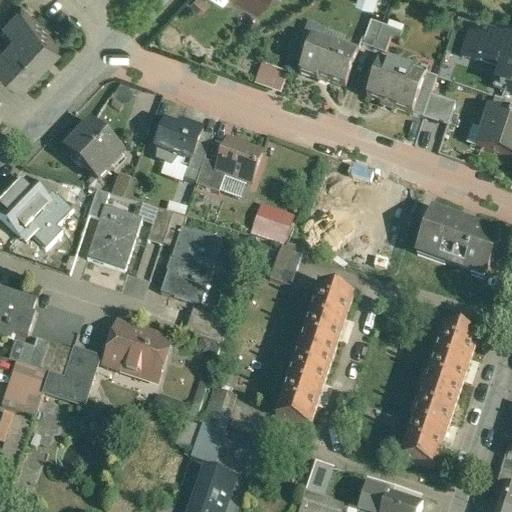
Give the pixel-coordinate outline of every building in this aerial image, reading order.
[(243,0),(258,8),(263,0),(243,0)] [(359,0),(358,4),(374,10),(377,0),(359,0)] [(0,52),(0,66),(2,68),(21,86),(59,46),(21,9),(5,26),(15,37),(0,52)] [(373,17),(362,47),(373,51),(373,50),(384,21),(373,17)] [(404,27),(384,20),(384,21),(373,50),(386,55),(393,35),(400,37),(404,27)] [(511,43),(473,30),(463,59),(478,64),(480,59),(509,69),(503,89),(511,91),(511,43)] [(359,56),(314,40),(301,75),(319,81),(320,79),(347,89),(359,56)] [(428,75),(384,59),(382,64),(380,64),(367,99),(414,116),(427,80),(426,80),(428,75)] [(264,64),(257,84),(285,95),(292,74),(264,64)] [(457,105),(431,97),(424,119),(449,128),(457,105)] [(511,117),(493,111),(486,132),(485,131),(480,149),(511,159),(511,117)] [(178,129),(168,125),(168,124),(167,124),(156,152),(157,153),(158,152),(190,164),(191,165),(194,158),(202,136),(203,132),(202,132),(201,133),(181,125),(181,124),(180,124),(178,129)] [(124,155),(94,126),(68,153),(97,182),(124,155)] [(434,151),(439,137),(418,130),(413,144),(434,151)] [(214,141),(202,136),(194,158),(206,162),(214,141)] [(220,168),(211,192),(220,195),(227,176),(252,185),(263,155),(246,149),(245,146),(239,144),(236,145),(229,143),(220,168)] [(220,168),(206,162),(197,187),(211,192),(220,168)] [(122,175),(114,197),(127,201),(135,180),(122,175)] [(29,182),(0,212),(0,217),(22,239),(34,227),(39,232),(51,220),(58,227),(75,210),(60,196),(52,204),(29,182)] [(110,197),(98,193),(89,219),(100,223),(105,209),(106,210),(110,197)] [(420,211),(377,196),(376,198),(365,194),(353,228),(355,229),(343,264),(372,273),(385,238),(389,239),(393,225),(412,232),(415,226),(420,211)] [(106,210),(105,209),(100,223),(88,261),(126,273),(143,222),(106,210)] [(173,215),(159,211),(148,244),(162,248),(163,247),(173,215)] [(173,215),(163,247),(175,251),(182,232),(183,232),(187,219),(173,215)] [(500,240),(431,216),(426,230),(418,253),(486,278),(500,240)] [(39,232),(34,238),(47,251),(64,233),(58,227),(51,220),(39,232)] [(335,234),(297,221),(288,245),(305,251),(326,259),(335,234)] [(412,232),(406,249),(418,253),(426,230),(415,226),(412,232)] [(183,232),(182,232),(175,251),(161,295),(196,307),(203,287),(208,288),(223,244),(197,235),(196,236),(183,232)] [(284,247),(271,281),(292,288),(305,251),(288,245),(287,248),(284,247)] [(319,286),(279,412),(313,423),(354,298),(319,286)] [(0,337),(8,340),(10,333),(28,339),(36,315),(33,314),(37,302),(8,292),(5,298),(0,296),(0,337)] [(230,324),(193,312),(186,335),(222,347),(230,324)] [(444,326),(403,452),(438,464),(480,338),(444,326)] [(173,344),(124,328),(119,341),(114,339),(105,366),(123,372),(125,367),(162,379),(173,344)] [(58,348),(38,341),(35,349),(26,346),(19,365),(49,375),(58,348)] [(73,352),(58,348),(49,375),(64,379),(73,352)] [(99,360),(73,352),(64,379),(90,388),(99,360)] [(19,365),(17,364),(3,407),(35,418),(49,375),(19,365)] [(64,379),(49,375),(43,394),(84,407),(90,388),(64,379)] [(235,397),(215,391),(203,425),(224,432),(235,397)] [(0,436),(0,443),(8,446),(2,464),(17,469),(32,423),(8,414),(0,436)] [(202,429),(187,424),(179,447),(194,452),(202,429)] [(227,434),(203,425),(202,429),(194,452),(191,460),(215,468),(227,434)] [(511,463),(506,462),(502,473),(511,475),(511,463)] [(227,511),(238,482),(204,470),(189,511),(227,511)] [(511,476),(502,473),(500,472),(495,487),(511,492),(511,476)] [(511,511),(511,492),(495,487),(488,509),(498,511),(511,511)] [(420,511),(422,509),(367,491),(365,496),(362,496),(361,501),(363,504),(362,507),(378,511),(420,511)] [(355,511),(306,495),(300,511),(355,511)]
